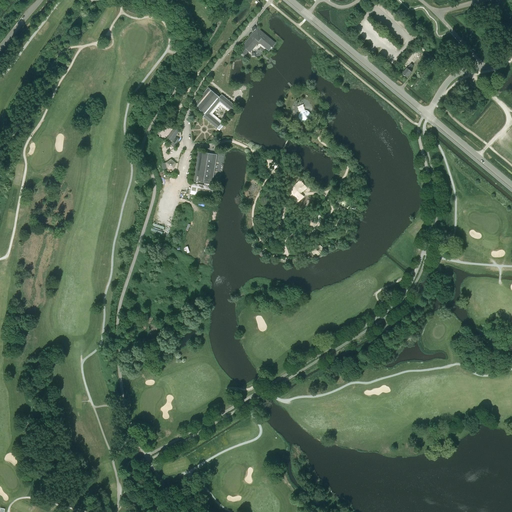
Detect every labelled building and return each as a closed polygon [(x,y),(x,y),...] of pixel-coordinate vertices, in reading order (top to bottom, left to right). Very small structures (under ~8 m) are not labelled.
[(257,29),(243,46),(250,52),(259,42),(268,50),(274,43),(257,29)] [(413,65),(412,64),(419,55),(416,52),(406,64),(409,67),(407,68),(402,74),(407,78),(412,72),(410,70),(413,65)] [(219,97),(208,87),(193,105),(204,114),(202,117),(217,129),(221,124),(222,126),(224,124),(212,114),(220,104),(232,114),(233,113),(231,111),(235,106),(221,94),(219,97)] [(174,127),(167,138),(170,140),(169,142),(171,143),(170,145),(174,148),(179,139),(175,137),(180,130),(174,127)] [(219,155),(217,154),(196,151),(191,181),(212,184),(212,183),(218,184),(219,178),(216,177),(219,155)] [(171,159),(166,163),(168,169),(174,169),(176,163),(171,159)] [(214,187),(208,186),(204,185),(192,183),(190,194),(212,198),(214,187)] [(310,222),(314,226),(319,221),(315,218),(310,222)]
